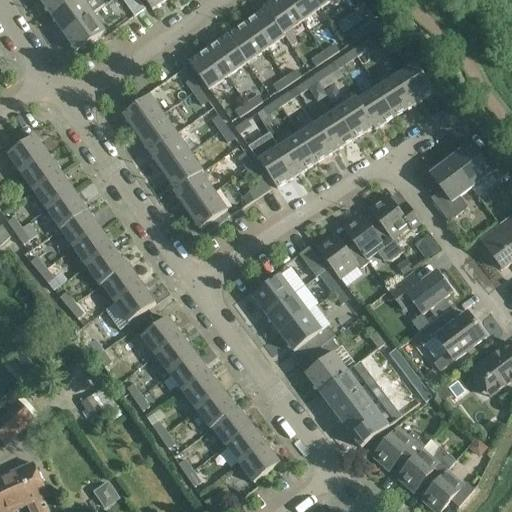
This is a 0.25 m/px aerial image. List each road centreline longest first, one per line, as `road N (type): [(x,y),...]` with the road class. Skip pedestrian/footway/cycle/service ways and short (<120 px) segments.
road 1 (residential): [(337,474),(199,288)]
road 2 (residential): [(199,288),(388,163)]
road 3 (residential): [(199,288),(68,106)]
road 4 (residential): [(511,325),(388,163)]
road 5 (residential): [(68,106),(221,0)]
